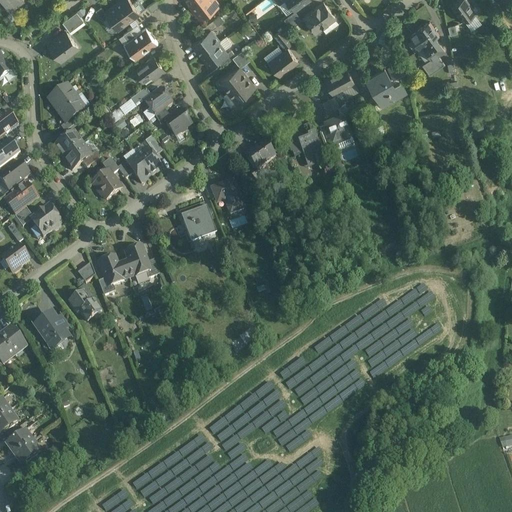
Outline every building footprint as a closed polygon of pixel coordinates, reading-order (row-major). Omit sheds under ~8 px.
[(24,1),(23,0),(1,0),(10,11),(24,1)] [(139,14),(129,0),(123,0),(116,6),(129,22),(133,19),(140,14),(139,14)] [(186,0),(194,10),(193,11),(200,21),(212,12),(211,10),(218,5),(214,0),(186,0)] [(285,0),(287,1),(295,13),(310,1),(310,0),(285,0)] [(465,0),(462,0),(452,8),(463,24),(476,15),(465,0)] [(324,5),(319,9),(318,8),(311,13),(312,14),(305,19),(316,34),(335,20),(324,5)] [(105,14),(108,18),(117,31),(129,22),(116,6),(105,14)] [(105,14),(101,8),(96,12),(103,22),(108,18),(105,14)] [(147,8),(139,14),(140,14),(133,19),(138,25),(152,15),(147,8)] [(65,20),(71,29),(81,21),(76,13),(65,20)] [(302,23),(295,13),(284,21),(291,31),(302,23)] [(213,22),(200,31),(204,37),(211,32),(212,32),(217,28),(213,22)] [(429,24),(417,33),(410,38),(419,52),(422,50),(436,40),(439,38),(429,24)] [(142,32),(137,26),(129,32),(134,38),(142,32)] [(456,28),(448,29),(450,37),(457,36),(456,28)] [(151,36),(146,29),(142,32),(134,38),(128,43),(124,46),(136,62),(145,55),(142,52),(143,47),(145,45),(149,51),(158,45),(153,39),(154,36),(151,36)] [(293,44),(282,30),(274,36),(285,50),(293,44)] [(50,43),(60,58),(76,46),(66,32),(50,43)] [(129,32),(123,36),(128,43),(134,38),(129,32)] [(204,37),(192,46),(200,57),(218,44),(220,43),(212,32),(211,32),(204,37)] [(218,44),(200,57),(209,69),(217,63),(227,55),(224,52),(231,47),(225,39),(218,44)] [(436,40),(422,50),(431,62),(422,68),(429,78),(445,67),(438,58),(445,53),(436,40)] [(288,51),(269,65),(279,79),(298,64),(288,51)] [(227,55),(217,63),(221,68),(232,60),(235,57),(231,52),(227,55)] [(250,63),(242,52),(237,56),(245,67),(250,63)] [(0,54),(0,80),(0,81),(3,79),(3,76),(12,70),(0,54)] [(245,67),(237,56),(235,57),(232,60),(240,69),(240,70),(245,67)] [(154,58),(136,72),(144,83),(152,77),(155,82),(162,77),(158,72),(162,70),(154,58)] [(401,63),(388,70),(394,80),(394,81),(397,79),(407,73),(401,63)] [(240,69),(220,84),(228,94),(247,80),(240,70),(240,69)] [(346,71),(325,83),(333,97),(354,86),(346,71)] [(394,80),(391,82),(385,71),(366,81),(380,105),(384,102),(386,106),(406,94),(397,79),(394,81),(394,80)] [(247,80),(228,94),(236,105),(255,90),(247,80)] [(50,100),(65,121),(77,112),(83,108),(69,87),(50,100)] [(146,89),(131,100),(135,106),(150,95),(146,89)] [(162,89),(145,101),(150,109),(144,113),(149,121),(173,103),(162,89)] [(334,100),(323,106),(329,116),(340,111),(334,100)] [(0,115),(0,137),(6,133),(19,124),(8,110),(3,113),(0,115)] [(165,110),(155,117),(161,125),(165,122),(171,118),(165,110)] [(191,123),(181,110),(171,118),(165,122),(175,135),(180,132),(181,132),(184,130),(184,128),(191,123)] [(82,119),(77,112),(65,121),(60,124),(65,131),(82,119)] [(344,117),(325,124),(326,126),(333,142),(337,141),(351,135),(344,117)] [(312,120),(303,124),(308,135),(315,133),(320,131),(318,127),(312,120)] [(308,135),(309,137),(304,139),(301,131),(298,132),(296,126),(280,132),(284,142),(285,141),(287,147),(289,146),(291,152),(292,151),(294,156),(303,153),(307,162),(315,159),(317,164),(319,163),(319,160),(325,158),(315,133),(308,135)] [(333,142),(326,126),(321,128),(320,126),(318,127),(318,128),(320,127),(327,145),(333,142)] [(55,147),(64,159),(83,144),(74,132),(55,147)] [(0,137),(0,145),(10,138),(6,133),(0,137)] [(351,135),(337,141),(341,149),(354,143),(351,135)] [(163,152),(152,137),(146,142),(156,156),(163,152)] [(11,140),(1,148),(0,146),(0,167),(20,153),(11,140)] [(266,141),(254,150),(253,148),(246,154),(256,169),(275,154),(266,141)] [(83,144),(64,159),(72,170),(83,162),(91,156),(91,155),(83,144)] [(162,168),(148,149),(137,156),(152,176),(162,168)] [(97,151),(91,155),(91,156),(83,162),(87,168),(101,157),(97,151)] [(128,164),(127,164),(134,173),(142,183),(152,176),(137,156),(128,164)] [(118,168),(111,159),(103,166),(107,172),(108,172),(111,177),(119,171),(118,168)] [(3,173),(0,175),(0,179),(9,191),(25,180),(31,175),(20,160),(3,173)] [(128,164),(126,162),(118,168),(119,171),(126,179),(134,173),(127,164),(128,164)] [(376,163),(365,165),(367,173),(378,170),(376,163)] [(107,172),(93,182),(99,190),(98,190),(103,197),(104,196),(107,200),(121,190),(111,177),(108,172),(107,172)] [(25,180),(10,190),(14,195),(28,184),(25,180)] [(220,186),(212,190),(216,199),(223,196),(230,213),(244,208),(238,193),(241,192),(238,186),(236,187),(234,181),(220,186)] [(14,195),(6,201),(16,216),(26,208),(39,199),(28,184),(14,195)] [(219,184),(206,189),(210,201),(216,199),(212,190),(220,186),(219,184)] [(62,223),(50,206),(34,218),(31,220),(36,226),(42,235),(43,237),(52,230),(55,231),(60,227),(60,224),(62,223)] [(16,216),(15,217),(23,227),(31,220),(34,218),(26,208),(16,216)] [(206,208),(188,215),(190,221),(184,223),(193,246),(198,244),(195,236),(214,228),(211,219),(213,218),(211,213),(209,214),(206,208)] [(274,215),(263,221),(266,227),(272,224),(273,226),(279,223),(277,219),(276,220),(274,215)] [(302,215),(297,217),(301,228),(306,226),(302,215)] [(24,240),(13,226),(8,229),(19,244),(24,240)] [(42,235),(36,226),(31,230),(37,239),(42,235)] [(391,236),(383,245),(393,253),(401,245),(391,236)] [(29,260),(19,246),(2,259),(12,273),(15,273),(19,270),(20,267),(29,260)] [(141,247),(126,253),(129,262),(124,264),(129,278),(135,276),(135,278),(146,273),(151,271),(148,263),(141,247)] [(118,266),(115,257),(99,263),(105,280),(109,288),(113,286),(124,282),(124,281),(129,278),(124,264),(118,266)] [(160,275),(154,261),(148,263),(151,271),(146,273),(149,279),(160,275)] [(91,264),(78,274),(86,284),(96,276),(91,264)] [(109,288),(105,280),(98,282),(104,296),(115,292),(113,286),(109,288)] [(268,286),(257,290),(259,296),(270,292),(268,286)] [(91,303),(83,292),(69,302),(77,313),(80,311),(88,321),(92,318),(92,319),(94,317),(102,311),(94,301),(91,303)] [(57,323),(52,316),(37,327),(52,348),(68,337),(63,330),(66,327),(61,320),(57,323)] [(17,326),(12,329),(20,339),(24,335),(17,326)] [(11,327),(0,334),(0,356),(4,362),(25,346),(20,339),(12,329),(11,327)] [(248,332),(240,339),(245,347),(254,341),(248,332)] [(18,419),(2,398),(0,399),(0,432),(5,429),(15,422),(18,419)] [(22,431),(15,422),(5,429),(12,438),(22,431)] [(41,450),(25,429),(12,438),(6,443),(21,464),(25,461),(35,454),(41,450)] [(511,436),(499,439),(503,449),(511,446),(511,436)] [(35,454),(25,461),(29,466),(38,459),(35,454)]
